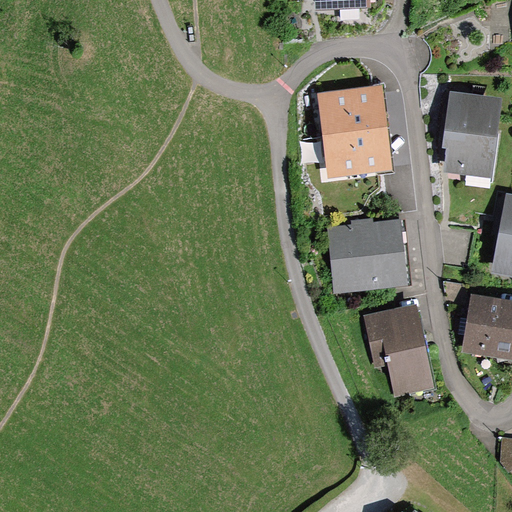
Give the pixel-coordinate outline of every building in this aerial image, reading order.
[(366,0),(309,0),(310,11),(367,8),(366,0)] [(489,179),(500,98),(446,91),(438,148),(443,148),(440,172),(489,179)] [(323,97),(327,184),(395,180),(391,94),(323,97)] [(511,278),(511,195),(502,193),(487,274),(511,278)] [(406,285),(399,218),(369,221),(368,216),(346,218),(346,223),(322,225),(329,292),(406,285)] [(470,266),(476,230),(452,226),(446,262),(470,266)] [(511,359),(511,299),(469,292),(459,350),(511,359)] [(434,387),(417,303),(362,314),(372,366),(386,363),(393,395),(434,387)]
